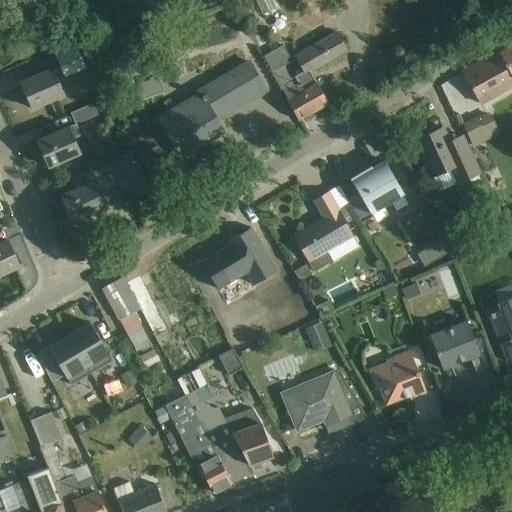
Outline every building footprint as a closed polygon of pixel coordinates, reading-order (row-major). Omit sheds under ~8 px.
[(109,26),(98,30),(102,41),(113,37),(109,26)] [(296,57),(305,72),(311,72),(347,51),(337,33),(296,57)] [(56,81),(64,77),(64,78),(86,69),(76,46),(59,53),(63,64),(21,83),(32,109),(63,95),(56,81)] [(273,53),(264,58),(269,66),(273,73),(282,68),(292,63),(283,47),(273,53)] [(476,105),(511,85),(511,75),(498,52),(458,74),(476,105)] [(263,90),(265,88),(256,73),(250,62),(246,64),(199,92),(201,95),(159,119),(181,157),(210,141),(208,138),(216,133),(218,136),(225,132),(216,117),(253,96),(252,95),(262,89),(263,90)] [(292,86),(283,92),(300,120),(329,104),(311,72),(305,72),(295,77),(298,83),(292,86)] [(149,82),(136,87),(140,101),(154,96),(149,82)] [(82,136),(77,125),(100,115),(96,102),(71,113),(75,125),(38,141),(49,167),(81,153),(75,139),(82,136)] [(484,106),(459,118),(471,146),(497,134),(484,106)] [(456,190),(482,177),(454,121),(410,143),(431,184),(449,175),(456,190)] [(98,194),(105,191),(128,181),(137,199),(150,192),(136,163),(118,171),(113,160),(109,162),(91,170),(95,181),(61,196),(73,222),(104,209),(98,194)] [(366,216),(401,197),(382,163),(347,183),(366,216)] [(308,265),(353,240),(325,192),(309,201),(320,219),(292,236),(308,265)] [(119,241),(138,231),(133,222),(114,232),(119,241)] [(439,239),(415,252),(423,266),(447,252),(439,239)] [(0,275),(20,267),(8,240),(0,244),(0,275)] [(223,301),(275,277),(259,241),(206,265),(223,301)] [(154,344),(120,275),(100,285),(134,354),(154,344)] [(504,362),(511,359),(511,293),(482,304),(504,362)] [(442,370),(479,355),(463,317),(426,332),(442,370)] [(320,319),(305,325),(314,350),(330,344),(320,319)] [(91,369),(110,358),(88,320),(69,330),(91,369)] [(91,369),(69,330),(47,343),(69,382),(91,369)] [(153,348),(139,354),(144,365),(158,359),(153,348)] [(381,407),(424,392),(409,348),(366,362),(381,407)] [(324,426),(360,410),(336,366),(278,390),(295,431),(322,420),(324,426)] [(203,386),(183,396),(229,482),(250,471),(248,465),(228,429),(203,386)] [(165,406),(211,492),(229,482),(183,396),(165,406)] [(40,446),(61,438),(50,411),(29,420),(40,446)] [(248,465),(274,455),(258,417),(228,429),(248,465)] [(139,425),(126,437),(139,452),(152,440),(139,425)] [(4,431),(0,431),(0,459),(11,457),(4,431)] [(26,473),(37,505),(56,499),(46,467),(26,473)] [(119,511),(165,511),(149,471),(109,487),(119,511)] [(0,511),(17,505),(10,485),(0,488),(0,511)] [(74,511),(106,511),(96,486),(69,497),(74,511)] [(41,511),(64,511),(60,498),(39,506),(41,511)]
